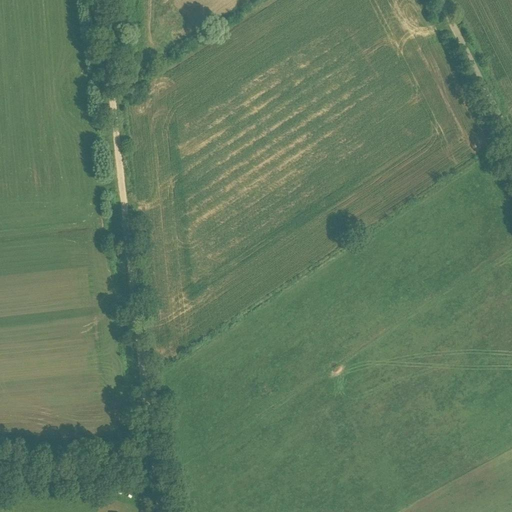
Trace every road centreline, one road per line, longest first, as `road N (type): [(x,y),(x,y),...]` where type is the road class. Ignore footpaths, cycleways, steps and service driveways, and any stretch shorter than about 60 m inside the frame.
road 1 (track): [(158,511),(100,0)]
road 2 (unclassified): [(511,147),(437,0)]
